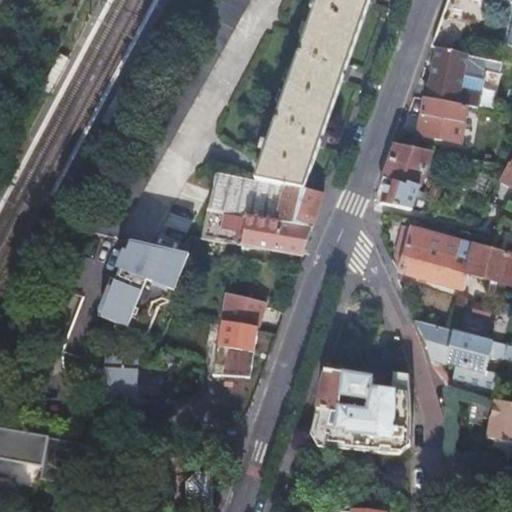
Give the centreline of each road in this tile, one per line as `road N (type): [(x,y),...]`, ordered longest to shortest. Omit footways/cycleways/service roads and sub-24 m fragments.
road 1 (residential): [(337,241),(362,254),(382,282),(424,382),(433,424),(422,511)]
road 2 (residential): [(337,241),(237,511)]
road 3 (residential): [(426,0),(337,241)]
